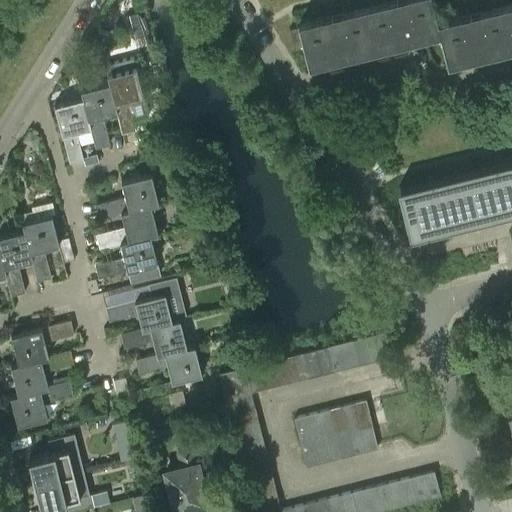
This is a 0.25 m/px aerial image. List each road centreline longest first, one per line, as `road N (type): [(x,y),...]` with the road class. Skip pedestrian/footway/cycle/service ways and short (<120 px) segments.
road 1 (residential): [(424,310),(230,0)]
road 2 (residential): [(477,511),(424,310)]
road 3 (residential): [(0,142),(91,0)]
